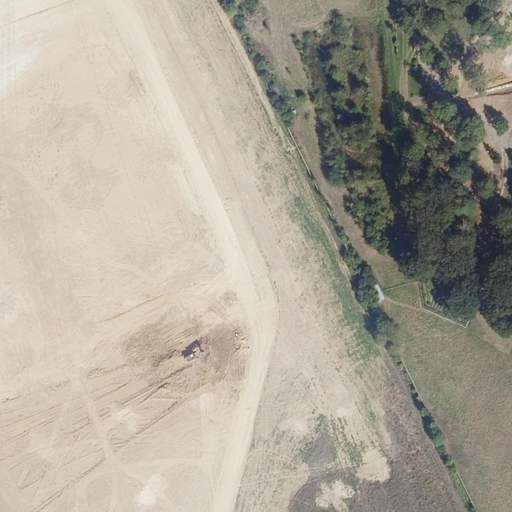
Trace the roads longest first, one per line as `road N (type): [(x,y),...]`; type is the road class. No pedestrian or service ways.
road 1 (track): [(467,511),(209,0)]
road 2 (track): [(392,359),(386,0)]
